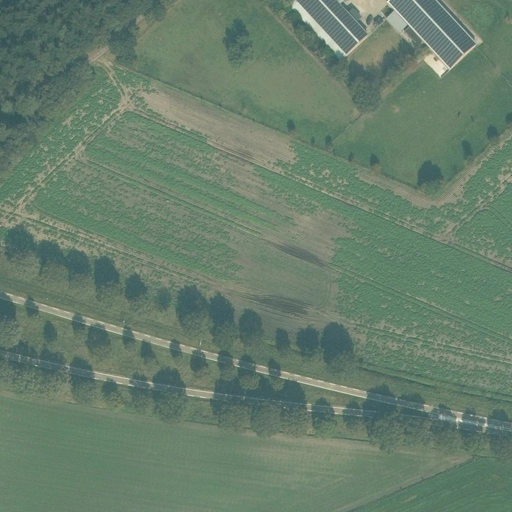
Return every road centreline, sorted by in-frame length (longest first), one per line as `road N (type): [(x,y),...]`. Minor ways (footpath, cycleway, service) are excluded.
road 1 (primary): [(511,430),(0,295)]
road 2 (primary): [(0,353),(229,399),(511,430)]
road 3 (unclassified): [(0,100),(72,70),(159,0)]
